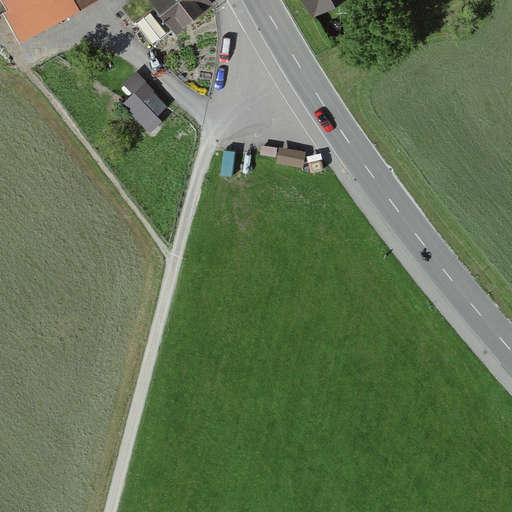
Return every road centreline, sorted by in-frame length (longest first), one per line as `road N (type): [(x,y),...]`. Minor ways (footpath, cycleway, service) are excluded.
road 1 (track): [(111,511),(209,137),(285,41)]
road 2 (secondary): [(261,0),(371,174),(511,351)]
